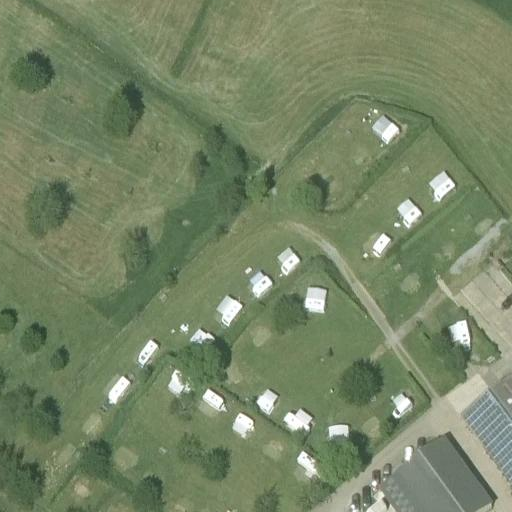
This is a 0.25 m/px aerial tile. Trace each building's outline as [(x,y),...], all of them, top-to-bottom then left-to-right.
[(442,200),(458,189),(446,174),(431,186),(442,200)] [(452,240),(437,251),(447,265),(462,255),(452,240)] [(415,269),(400,281),(413,297),(428,284),(415,269)] [(258,296),(275,288),(267,272),(250,281),(258,296)] [(306,311),(326,314),(329,295),(309,292),(306,311)] [(249,360),(223,366),(226,381),(252,376),(249,360)] [(511,380),(461,418),(511,487),(511,380)] [(213,393),(201,407),(213,417),(225,404),(213,393)] [(97,411),(84,425),(97,436),(109,421),(97,411)] [(228,437),(242,448),(253,432),(239,422),(228,437)] [(271,436),(262,452),(278,461),(287,445),(271,436)] [(354,439),(334,440),(335,461),(355,460),(354,439)] [(490,511),(494,510),(445,444),(394,482),(416,511),(490,511)] [(50,498),(60,483),(45,472),(34,487),(50,498)] [(178,511),(191,511),(197,502),(186,495),(177,511),(178,511)]
